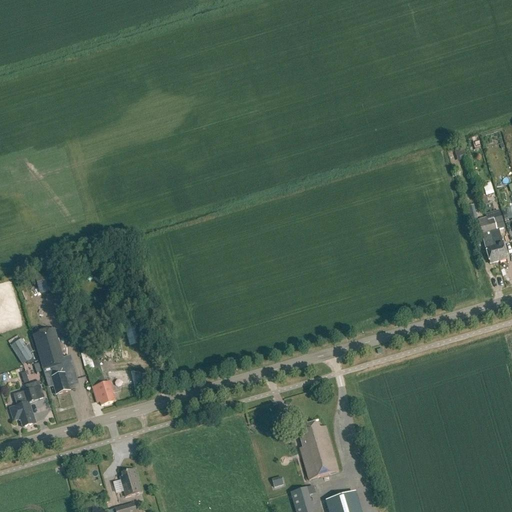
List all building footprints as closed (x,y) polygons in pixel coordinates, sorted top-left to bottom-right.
[(463,149),(454,152),(457,162),(467,160),(463,149)] [(490,183),(482,186),(486,197),(494,194),(490,183)] [(474,206),(468,208),(471,221),(477,220),(474,206)] [(492,242),(499,263),(507,260),(499,231),(503,230),(500,219),(501,219),(499,212),(485,216),(486,219),(486,220),(492,240),(495,239),(495,241),(492,242)] [(492,240),(486,220),(478,222),(482,235),(481,235),(485,250),(486,250),(486,252),(485,254),(487,257),(490,265),(499,263),(492,242),(495,241),(495,239),(492,240)] [(52,271),(41,274),(45,287),(55,284),(52,271)] [(45,340),(35,343),(39,356),(44,373),(49,371),(62,367),(63,367),(65,366),(55,330),(43,334),(45,340)] [(105,385),(95,354),(83,357),(97,403),(100,402),(102,407),(115,403),(113,395),(114,394),(110,384),(105,385)] [(37,375),(40,374),(42,373),(39,364),(37,365),(34,366),(37,375)] [(49,371),(44,373),(49,389),(54,388),(57,396),(70,392),(65,375),(63,367),(62,367),(49,371)] [(16,403),(19,402),(20,406),(10,409),(14,421),(22,419),(24,427),(23,428),(36,425),(29,404),(38,401),(44,399),(41,388),(40,383),(26,387),(28,392),(24,394),(14,397),(16,403)] [(309,482),(339,473),(326,428),(319,430),(318,424),(300,429),(303,440),(300,441),(303,449),(300,450),(309,482)] [(141,494),(135,471),(131,472),(122,474),(123,478),(120,479),(126,498),(141,494)] [(275,487),(284,485),(282,477),(273,479),(275,487)] [(313,487),(290,494),(295,511),(313,511),(309,497),(315,495),(313,487)] [(355,511),(350,496),(328,502),(326,503),(328,511),(355,511)] [(116,511),(137,511),(135,503),(115,509),(116,511)]
